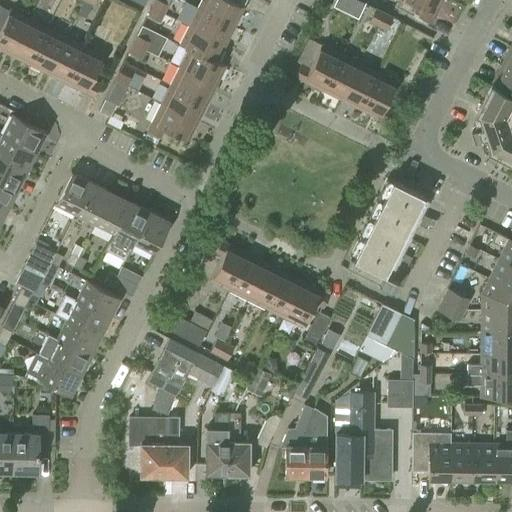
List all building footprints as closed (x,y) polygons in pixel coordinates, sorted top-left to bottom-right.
[(168,4),(159,0),(152,0),(150,6),(164,13),(168,4)] [(183,0),(174,18),(188,25),(225,44),(234,25),(197,7),(184,0),(183,0)] [(200,0),(197,7),(234,25),(243,6),(231,0),(200,0)] [(441,0),(403,0),(424,10),(420,18),(430,23),(441,0)] [(159,22),(164,13),(150,6),(145,15),(159,22)] [(367,21),(376,26),(383,12),(375,7),(367,21)] [(0,49),(11,55),(28,20),(8,10),(0,26),(0,49)] [(383,12),(376,26),(385,30),(392,16),(383,12)] [(28,64),(46,29),(28,20),(11,55),(28,64)] [(188,25),(179,44),(224,67),(225,65),(216,61),(225,44),(188,25)] [(47,73),(64,38),(46,29),(28,64),(47,73)] [(131,42),(145,50),(150,41),(135,34),(131,42)] [(65,82),(82,47),(64,38),(47,73),(65,82)] [(141,59),(145,50),(131,42),(126,51),(141,59)] [(190,52),(182,69),(215,85),(224,67),(179,44),(178,46),(190,52)] [(320,44),(308,68),(300,63),(293,76),(321,90),(339,53),(320,44)] [(511,46),(502,64),(511,69),(511,46)] [(99,83),(90,79),(101,56),(82,47),(65,82),(92,96),(99,83)] [(358,62),(339,53),(321,90),(339,99),(358,62)] [(339,99),(357,108),(376,71),(358,62),(339,99)] [(511,93),(511,69),(502,64),(492,83),(511,93)] [(182,69),(172,87),(205,103),(215,85),(182,69)] [(131,77),(128,84),(138,89),(144,76),(134,70),(131,77)] [(118,71),(114,79),(127,86),(128,84),(131,77),(118,71)] [(395,81),(376,71),(357,108),(386,122),(392,110),(383,105),(395,81)] [(127,86),(114,79),(113,79),(103,98),(117,105),(127,86)] [(511,122),(511,93),(492,83),(477,113),(488,119),(492,129),(511,122)] [(172,87),(163,105),(196,122),(205,103),(172,87)] [(196,122),(163,105),(150,132),(159,137),(163,128),(187,140),(196,122)] [(105,122),(118,129),(122,122),(119,120),(121,117),(113,113),(111,117),(108,115),(108,117),(105,122)] [(12,114),(2,135),(34,151),(44,131),(12,114)] [(511,122),(492,129),(495,139),(489,151),(511,161),(511,122)] [(0,157),(25,170),(34,151),(2,135),(0,133),(0,157)] [(0,157),(0,182),(15,190),(25,170),(0,157)] [(70,171),(53,204),(74,214),(90,181),(70,171)] [(346,268),(387,289),(393,292),(398,281),(383,274),(423,195),(390,179),(346,268)] [(90,181),(74,214),(93,224),(109,191),(90,181)] [(0,182),(0,206),(5,209),(15,190),(0,182)] [(109,191),(93,224),(112,233),(129,201),(109,191)] [(124,259),(131,243),(148,210),(129,201),(112,233),(104,249),(124,259)] [(168,220),(148,210),(131,243),(152,253),(168,220)] [(415,223),(425,228),(430,218),(420,213),(415,223)] [(497,258),(511,265),(511,240),(495,232),(490,243),(502,249),(497,258)] [(220,256),(208,280),(228,290),(246,253),(218,239),(212,252),(220,256)] [(34,242),(29,252),(49,263),(50,261),(55,252),(45,247),(34,242)] [(74,243),(64,262),(72,266),(77,255),(80,247),(74,243)] [(469,244),(464,252),(473,257),(478,248),(469,244)] [(23,263),(44,274),(49,263),(29,252),(23,263)] [(55,252),(50,261),(57,265),(62,255),(55,252)] [(406,267),(410,257),(400,252),(395,261),(406,267)] [(246,253),(228,290),(246,299),(264,262),(246,253)] [(77,255),(72,266),(79,270),(85,259),(77,255)] [(488,277),(511,289),(511,265),(497,258),(488,277)] [(264,262),(246,299),(264,308),(282,271),(264,262)] [(110,285),(116,274),(108,271),(103,281),(110,285)] [(282,271),(264,308),(283,317),(301,281),(282,271)] [(136,285),(116,274),(110,285),(131,295),(136,285)] [(480,294),(480,309),(511,309),(511,289),(488,277),(480,294)] [(108,316),(118,296),(85,279),(75,299),(108,316)] [(301,281),(283,317),(302,327),(314,303),(322,307),(328,294),(301,281)] [(31,293),(20,287),(16,294),(27,300),(31,293)] [(468,298),(447,288),(441,298),(463,309),(468,298)] [(12,302),(20,305),(24,307),(27,300),(16,294),(12,302)] [(436,309),(447,314),(458,320),(463,309),(441,298),(436,309)] [(108,316),(75,299),(66,319),(98,335),(108,316)] [(400,313),(380,303),(365,334),(384,344),(400,313)] [(479,330),(511,330),(511,309),(480,309),(479,330)] [(305,333),(316,338),(317,339),(328,316),(317,310),(305,333)] [(400,313),(384,344),(411,358),(412,318),(400,313)] [(169,329),(181,336),(197,345),(205,330),(177,315),(169,329)] [(98,335),(66,319),(56,338),(89,355),(98,335)] [(0,325),(0,334),(8,338),(12,331),(0,325)] [(330,347),(336,335),(328,330),(321,343),(330,347)] [(511,330),(479,330),(479,352),(511,352),(511,330)] [(46,357),(79,374),(89,355),(56,338),(46,333),(36,352),(46,357)] [(312,345),(316,338),(305,333),(302,340),(312,345)] [(186,372),(196,352),(168,337),(145,380),(174,395),(186,372)] [(209,351),(226,360),(233,346),(216,337),(209,351)] [(430,342),(420,342),(418,342),(418,352),(430,352),(430,342)] [(293,392),(306,398),(329,354),(317,347),(293,392)] [(221,365),(196,352),(186,372),(211,385),(221,365)] [(465,374),(511,374),(511,352),(479,352),(479,364),(466,364),(465,374)] [(276,367),(273,359),(267,356),(261,367),(273,372),(276,367)] [(79,374),(46,357),(36,378),(69,394),(79,374)] [(246,361),(239,374),(247,379),(254,365),(246,361)] [(430,364),(419,364),(419,373),(430,373),(430,364)] [(222,395),(226,386),(233,371),(221,365),(211,385),(209,389),(222,395)] [(255,367),(249,379),(244,389),(259,395),(269,373),(255,367)] [(0,388),(10,388),(10,374),(0,373),(0,388)] [(430,373),(419,373),(411,373),(411,378),(412,378),(411,395),(429,395),(429,383),(430,383),(430,373)] [(511,396),(511,374),(465,374),(465,384),(479,384),(478,396),(511,396)] [(411,406),(411,395),(412,378),(411,378),(386,378),(385,406),(411,406)] [(294,387),(283,381),(277,392),(289,398),(294,387)] [(335,399),(333,476),(333,477),(389,478),(390,430),(370,429),(371,393),(349,392),(335,399)] [(284,446),(283,474),(285,474),(285,476),(295,477),(295,475),(303,475),(304,429),(312,408),(303,403),(293,427),(287,427),(278,446),(284,446)] [(471,414),(471,403),(462,403),(462,414),(471,414)] [(480,403),(471,403),(471,414),(480,414),(480,403)] [(496,425),(504,425),(504,418),(510,418),(510,405),(497,405),(496,425)] [(313,407),(312,408),(304,429),(303,475),(311,475),(311,477),(323,477),(323,475),(324,445),(325,445),(326,415),(313,407)] [(205,439),(204,472),(212,472),(212,476),(225,476),(226,413),(215,413),(215,428),(205,427),(205,439)] [(239,473),(247,473),(248,440),(238,440),(238,413),(226,413),(225,476),(239,476),(239,473)] [(36,445),(47,445),(47,414),(32,414),(32,434),(11,433),(10,473),(21,473),(21,471),(35,471),(36,445)] [(270,416),(265,419),(255,439),(266,445),(279,417),(275,414),(270,416)] [(142,474),(164,475),(164,417),(128,416),(128,443),(139,443),(138,471),(142,474)] [(164,475),(185,475),(186,443),(176,442),(176,417),(164,417),(164,475)] [(511,428),(504,429),(504,442),(492,442),(492,479),(511,479),(511,428)] [(0,472),(10,473),(11,433),(0,432),(0,472)] [(449,478),(449,442),(438,442),(438,432),(411,432),(410,470),(426,470),(426,477),(425,477),(425,478),(449,478)] [(470,479),(471,442),(449,442),(449,478),(470,479)] [(492,479),(492,442),(471,442),(470,479),(492,479)]
